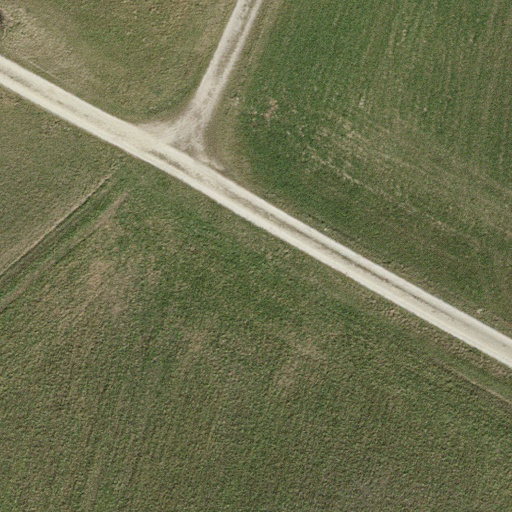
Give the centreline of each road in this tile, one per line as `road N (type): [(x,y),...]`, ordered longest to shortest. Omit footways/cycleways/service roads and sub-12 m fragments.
road 1 (track): [(0,63),(182,155),(511,344)]
road 2 (track): [(182,155),(252,0)]
